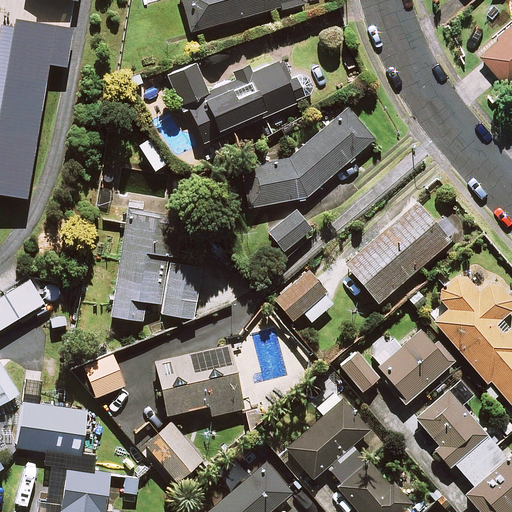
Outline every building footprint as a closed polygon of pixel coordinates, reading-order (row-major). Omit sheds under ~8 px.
[(302,0),(301,0),(180,0),(189,32),(302,0)] [(511,23),(478,54),(505,83),(511,75),(511,23)] [(289,79),(281,60),(205,92),(193,64),(165,76),(181,111),(186,109),(199,138),(255,114),(257,119),(302,99),(293,77),(289,79)] [(372,139),(347,111),(290,158),(238,169),(246,206),(302,199),(372,139)] [(447,242),(413,202),(341,262),(375,303),(447,242)] [(308,230),(294,211),(267,233),(281,251),(308,230)] [(192,318),(200,267),(173,263),(180,223),(125,214),(108,316),(140,321),(143,301),(161,304),(159,313),(192,318)] [(331,304),(306,271),(271,297),(290,321),(302,312),(309,321),(331,304)] [(478,291),(461,271),(434,294),(447,309),(432,321),(484,383),(488,380),(507,404),(511,399),(511,335),(507,329),(501,334),(492,323),(511,306),(511,302),(492,279),(478,291)] [(27,279),(0,294),(0,329),(42,306),(27,279)] [(432,345),(420,330),(398,347),(390,336),(366,355),(403,401),(452,363),(436,342),(432,345)] [(241,409),(226,345),(152,362),(164,415),(207,405),(210,416),(241,409)] [(376,377),(353,350),(337,365),(360,391),(376,377)] [(122,385),(109,355),(81,366),(93,397),(122,385)] [(0,401),(16,392),(0,365),(0,401)] [(25,370),(23,404),(19,404),(15,449),(41,451),(65,454),(60,502),(36,500),(34,511),(108,511),(102,511),(106,474),(93,472),(94,455),(80,454),(83,409),(38,405),(41,372),(25,370)] [(366,429),(328,388),(311,403),(322,415),(285,450),(311,478),(324,466),(339,482),(333,487),(355,511),(406,511),(402,507),(408,502),(367,457),(351,472),(337,456),(366,429)] [(478,511),(508,511),(511,509),(511,452),(505,459),(447,390),(414,418),(437,444),(432,448),(447,467),(452,463),(472,486),(463,494),(478,511)] [(201,459),(169,421),(142,444),(174,481),(201,459)] [(266,511),(291,491),(266,461),(205,511),(266,511)] [(137,476),(123,475),(121,494),(136,495),(137,476)]
